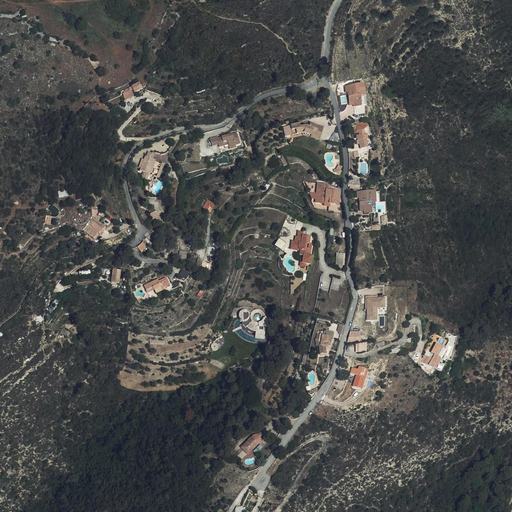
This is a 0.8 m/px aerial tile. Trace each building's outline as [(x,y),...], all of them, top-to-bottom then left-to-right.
[(139,82),(131,86),(135,93),(143,89),(139,82)] [(134,96),(130,87),(122,90),(126,100),(134,96)] [(359,95),(341,97),(341,102),(344,102),(345,112),(347,112),(347,115),(350,115),(350,117),(361,116),(359,95)] [(124,112),(125,114),(133,109),(131,107),(133,106),(141,102),(137,96),(124,104),(123,105),(123,107),(123,109),(123,110),(124,112)] [(283,126),(285,136),(292,135),(290,125),(283,126)] [(299,136),(293,138),(296,149),(309,145),(310,143),(317,146),(316,150),(320,151),(324,138),(311,133),(308,138),(305,137),(300,139),(299,136)] [(352,135),(348,136),(350,141),(347,142),(347,146),(349,145),(350,147),(353,147),(355,159),(364,158),(362,149),(365,149),(365,143),(362,144),(361,138),(355,139),(355,141),(353,141),(352,135)] [(203,149),(205,158),(211,156),(212,159),(217,157),(216,153),(220,152),(221,156),(222,158),(228,157),(233,155),(230,144),(210,149),(210,148),(203,149)] [(150,170),(152,164),(146,162),(144,168),(143,168),(140,177),(138,176),(137,179),(139,180),(138,182),(142,184),(140,189),(143,190),(143,195),(146,194),(150,194),(152,188),(155,189),(160,174),(150,170)] [(202,206),(212,210),(215,202),(205,198),(202,206)] [(322,199),(315,198),(315,209),(314,215),(314,218),(323,218),(323,220),(327,221),(328,221),(328,218),(332,218),(337,218),(338,206),(328,205),(328,202),(322,199)] [(356,209),(357,219),(359,219),(359,223),(361,223),(361,224),(368,224),(368,214),(372,213),(372,202),(354,204),(354,210),(356,209)] [(205,209),(200,216),(206,220),(209,217),(207,216),(210,213),(205,209)] [(92,215),(89,221),(91,223),(84,229),(91,236),(96,232),(98,234),(104,229),(94,218),(92,215)] [(155,221),(150,223),(157,236),(161,233),(155,221)] [(274,245),(281,249),(285,242),(279,238),(274,245)] [(137,246),(141,251),(147,247),(143,242),(137,246)] [(307,247),(299,247),(299,249),(294,248),(292,258),(294,258),(297,262),(296,266),(300,267),(299,270),(299,274),(302,275),(307,275),(308,267),(306,267),(308,255),(306,254),(307,247)] [(287,260),(297,262),(294,258),(292,258),(294,248),(292,248),(291,253),(288,253),(287,257),(287,260)] [(276,250),(271,257),(277,260),(281,254),(276,250)] [(135,257),(140,261),(143,256),(138,253),(135,257)] [(286,261),(287,260),(287,257),(282,256),(282,255),(282,254),(281,254),(277,260),(277,261),(282,265),(280,267),(282,270),(288,263),(286,261)] [(183,269),(179,275),(186,280),(190,274),(183,269)] [(111,280),(110,285),(108,293),(116,295),(117,287),(118,281),(111,280)] [(153,291),(152,290),(140,296),(143,301),(149,298),(151,301),(153,304),(161,300),(159,297),(162,295),(163,296),(166,295),(162,287),(153,291)] [(336,290),(330,288),(329,293),(327,301),(335,303),(337,296),(334,296),(335,295),(336,290)] [(377,297),(377,295),(366,296),(367,321),(378,320),(377,308),(386,308),(386,297),(377,297)] [(238,322),(236,318),(235,318),(234,319),(231,317),(228,326),(235,326),(236,327),(236,328),(236,329),(237,330),(238,331),(239,331),(240,331),(239,333),(240,334),(242,337),(244,335),(245,336),(247,338),(249,339),(251,339),(252,340),(252,346),(253,346),(256,346),(257,347),(260,347),(261,347),(262,336),(265,336),(264,333),(263,330),(262,328),(261,326),(260,324),(259,323),(259,324),(260,325),(260,326),(260,327),(259,328),(259,330),(258,330),(258,331),(257,332),(256,332),(254,333),(253,333),(252,333),(251,332),(250,332),(249,331),(248,330),(248,329),(247,329),(247,327),(247,326),(247,325),(246,325),(245,324),(245,323),(244,322),(243,322),(242,321),(241,321),(240,321),(239,321),(238,322)] [(237,317),(236,318),(238,322),(239,321),(240,321),(241,321),(242,321),(243,322),(244,322),(245,323),(245,324),(246,325),(247,325),(247,324),(248,323),(248,322),(249,321),(250,321),(250,320),(249,317),(248,318),(247,318),(245,318),(244,318),(242,318),(241,318),(240,317),(239,317),(238,317),(237,317)] [(248,329),(248,330),(249,331),(250,332),(251,332),(252,333),(253,333),(254,333),(256,332),(257,332),(258,331),(258,330),(259,330),(259,328),(260,327),(260,326),(260,325),(259,324),(259,323),(258,322),(257,321),(256,320),(254,320),(253,320),(252,320),(251,320),(250,321),(249,321),(248,322),(248,323),(247,324),(247,325),(247,326),(247,327),(247,329),(248,329)] [(329,350),(330,344),(321,343),(320,347),(312,346),(311,351),(310,351),(311,358),(314,357),(315,366),(321,366),(321,358),(321,355),(326,356),(327,349),(329,350)] [(356,343),(356,352),(367,352),(367,343),(356,343)] [(437,367),(437,366),(436,365),(441,356),(440,355),(443,350),(437,347),(436,347),(430,359),(429,359),(425,357),(422,363),(431,368),(425,378),(430,380),(432,376),(434,377),(439,368),(437,367)] [(356,364),(364,363),(364,354),(355,355),(356,364)] [(412,358),(405,361),(409,368),(410,369),(413,363),(412,358)] [(349,379),(347,385),(353,387),(350,398),(355,399),(356,396),(359,397),(361,392),(362,393),(363,389),(366,381),(356,378),(355,381),(349,379)] [(363,389),(362,393),(361,392),(359,397),(356,396),(355,399),(354,401),(359,402),(360,398),(363,398),(365,390),(363,389)] [(248,446),(236,458),(242,465),(253,455),(257,453),(255,444),(248,446)]
